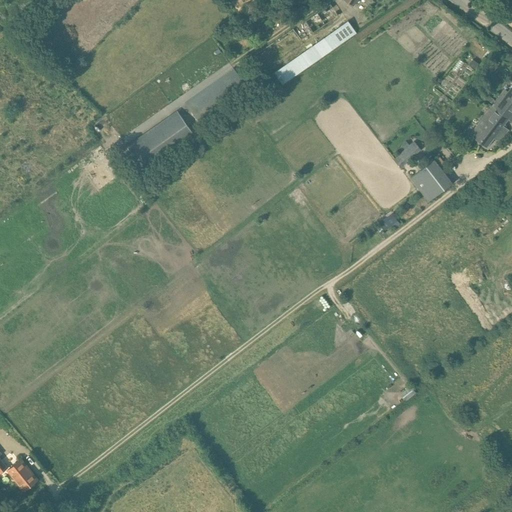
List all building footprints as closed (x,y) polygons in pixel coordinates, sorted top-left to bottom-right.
[(275,72),(283,85),(357,33),(348,21),(275,72)] [(472,59),(468,64),(474,69),(478,64),(472,59)] [(494,71),(498,66),(501,62),(497,60),(494,63),(490,69),(494,71)] [(503,113),(511,101),(511,87),(509,92),(505,89),(493,106),(503,113)] [(511,101),(503,113),(511,119),(511,101)] [(511,121),(511,119),(503,113),(493,106),(471,135),(487,148),(494,138),(500,142),(508,130),(504,126),(509,119),(511,121)] [(127,146),(147,174),(197,138),(178,110),(127,146)] [(394,159),(401,167),(421,149),(414,141),(394,159)] [(128,159),(134,155),(128,147),(122,150),(128,159)] [(435,159),(410,178),(429,202),(453,183),(435,159)] [(413,385),(402,390),(406,398),(417,393),(413,385)] [(24,492),(39,480),(22,458),(7,470),(24,492)]
